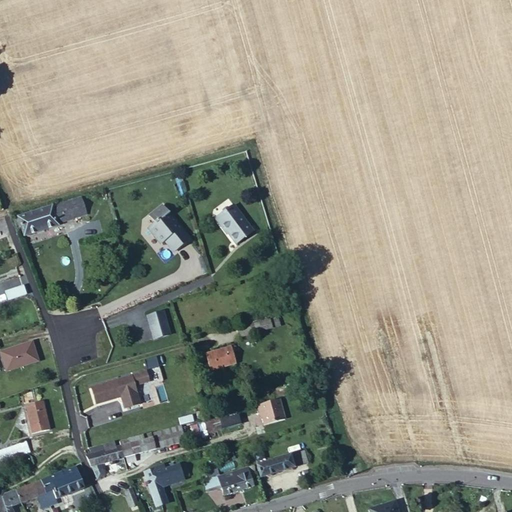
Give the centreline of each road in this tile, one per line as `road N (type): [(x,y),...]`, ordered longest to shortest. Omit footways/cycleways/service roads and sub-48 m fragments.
road 1 (residential): [(511,481),(413,474),(253,511)]
road 2 (residential): [(107,511),(76,449),(53,345)]
road 3 (unclassified): [(53,345),(9,226)]
